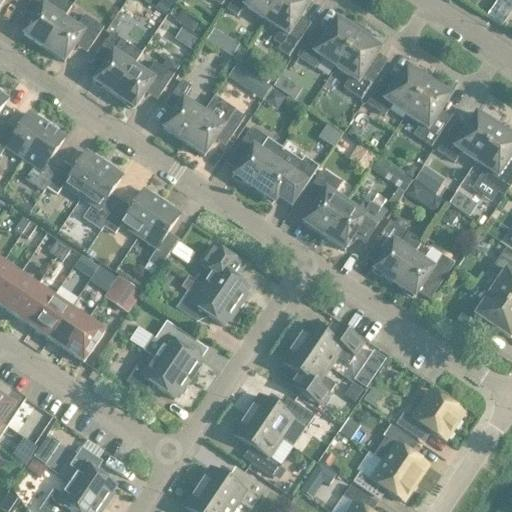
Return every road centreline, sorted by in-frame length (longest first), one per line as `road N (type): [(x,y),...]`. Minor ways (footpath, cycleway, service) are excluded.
road 1 (residential): [(302,257),(0,55)]
road 2 (residential): [(302,257),(162,472)]
road 3 (residential): [(506,400),(302,257)]
road 4 (residential): [(162,472),(0,359)]
road 5 (residential): [(506,400),(432,511)]
